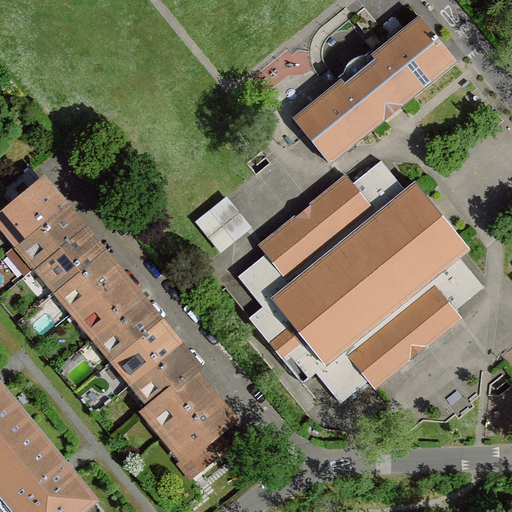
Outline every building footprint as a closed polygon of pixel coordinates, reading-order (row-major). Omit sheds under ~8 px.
[(345,73),(342,75),(377,117),(408,91),(414,97),(457,62),(421,17),(375,55),(372,51),(366,56),(360,57),(354,60),(350,63),(347,68),(345,73)] [(377,117),(342,75),(339,78),(342,82),(295,119),(331,164),(375,128),(370,122),(377,117)] [(264,245),(270,253),(240,277),(264,307),(251,319),(304,383),(317,373),(341,403),(345,400),(371,380),(378,386),(461,319),(454,311),(478,293),(471,286),(479,281),(388,168),(381,175),(375,167),(352,186),(346,179),(264,245)] [(64,207),(44,183),(1,218),(21,243),(64,207)] [(252,226),(226,196),(196,221),(221,251),(252,226)] [(64,207),(21,243),(40,265),(83,231),(64,207)] [(102,253),(83,231),(40,265),(60,289),(102,253)] [(121,277),(102,253),(60,289),(79,313),(121,277)] [(141,300),(121,277),(79,313),(98,335),(141,300)] [(160,323),(141,300),(98,335),(118,358),(160,323)] [(179,346),(160,323),(118,358),(136,382),(179,346)] [(199,369),(179,346),(136,382),(155,405),(193,373),(199,369)] [(213,397),(193,373),(155,405),(150,410),(170,433),(213,397)] [(0,454),(33,427),(0,385),(0,454)] [(233,421),(213,397),(170,433),(202,471),(232,446),(220,432),(233,421)] [(103,511),(33,427),(0,454),(0,486),(21,511),(103,511)]
